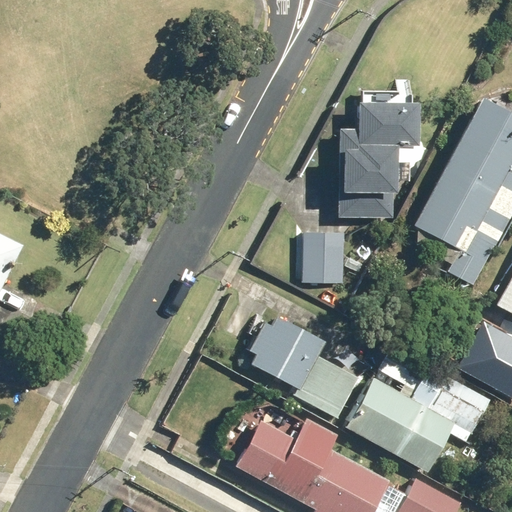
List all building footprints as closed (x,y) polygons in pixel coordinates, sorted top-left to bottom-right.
[(356,123),(338,123),(336,213),(392,214),(392,183),(394,183),(395,140),(417,141),(417,96),(396,96),(397,89),(378,88),(378,96),(356,96),(356,123)] [(511,156),(511,108),(481,92),(413,221),(423,226),(415,242),(452,261),(448,269),(472,282),(493,242),(496,244),(511,213),(511,169),(507,167),(511,156)] [(343,230),(302,229),(301,279),(342,280),(343,230)] [(0,285),(22,242),(0,230),(0,285)] [(511,268),(495,300),(501,304),(488,327),(511,340),(511,339),(511,268)] [(255,349),(250,359),(296,383),(291,391),(336,415),(358,375),(315,352),(324,336),(275,310),(270,321),(263,317),(248,346),(255,349)] [(511,341),(479,324),(457,364),(511,394),(511,341)] [(399,388),(372,373),(344,422),(426,468),(448,429),(465,439),(489,397),(427,363),(414,387),(403,381),(399,388)] [(259,415),(234,461),(314,505),(310,511),(368,511),(388,476),(328,444),(336,430),(304,413),(293,434),(259,415)] [(452,511),(461,496),(415,471),(394,510),(396,511),(452,511)]
